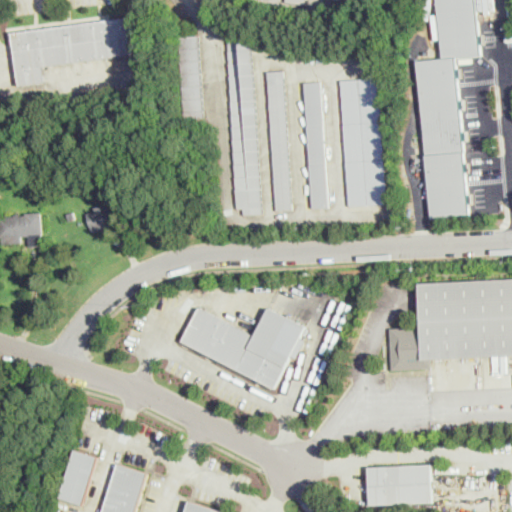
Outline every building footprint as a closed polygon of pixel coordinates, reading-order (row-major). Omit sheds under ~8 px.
[(471,214),(433,218),(419,60),(444,58),(438,0),(478,0),(483,57),(458,59),(471,214)] [(46,83),(21,86),(14,33),(137,17),(143,54),(44,67),(46,83)] [(241,35),(241,38),(254,37),(264,214),(245,215),(245,209),(238,209),(229,35),(241,35)] [(204,118),(186,119),(181,37),(200,36),(205,118),(204,118)] [(294,210),(278,211),(270,72),(286,71),(294,210)] [(389,203),(351,205),(344,79),(382,76),(389,203)] [(330,208),(314,209),(306,82),(323,81),(330,208)] [(48,193),(41,194),(40,187),(47,186),(48,193)] [(110,229),(94,233),(89,214),(98,212),(97,208),(113,204),(119,227),(110,229)] [(45,235),(45,246),(30,246),(29,235),(23,236),(24,243),(5,244),(5,238),(3,238),(2,217),(28,216),(28,213),(43,212),(45,235)] [(78,220),(70,221),(69,213),(76,212),(78,220)] [(412,370),(395,370),(393,328),(424,326),(422,283),(511,278),(511,356),(434,360),(434,368),(412,370)] [(201,307),(257,336),(271,308),(308,327),(302,337),(309,340),(299,359),(293,356),(277,388),(263,381),(184,341),(201,307)] [(101,458),(85,506),(61,498),(76,450),(101,458)] [(137,511),(104,511),(120,464),(150,473),(137,511)] [(435,503),(373,506),(371,467),(434,464),(435,503)] [(188,511),(192,501),(225,511),(188,511)] [(471,511),(454,511),(458,502),(473,507),(471,511)]
